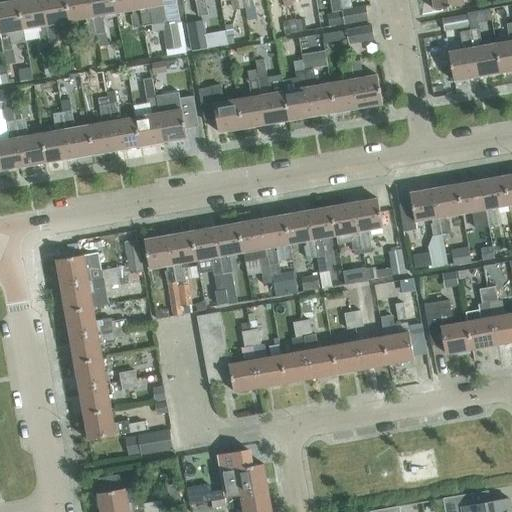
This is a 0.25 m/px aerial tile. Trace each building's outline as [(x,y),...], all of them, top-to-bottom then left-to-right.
[(18,0),(0,3),(0,31),(3,50),(12,49),(12,44),(26,41),(24,29),(18,0)] [(50,42),(42,0),(20,0),(18,0),(24,29),(40,26),(41,31),(39,31),(41,44),(50,42)] [(70,21),(66,0),(42,0),(50,42),(59,41),(57,28),(54,29),(54,24),(70,21)] [(96,34),(90,0),(66,0),(70,21),(86,18),(87,23),(85,23),(87,36),(96,34)] [(116,13),(114,0),(90,0),(96,34),(105,33),(103,20),(101,21),(100,16),(116,13)] [(143,26),(138,0),(114,0),(116,13),(133,10),(134,15),(131,15),(134,28),(143,26)] [(162,0),(138,0),(143,26),(151,25),(152,32),(163,30),(162,24),(167,23),(163,5),(162,0)] [(196,0),(199,16),(208,14),(206,2),(204,2),(203,0),(196,0)] [(245,8),(243,0),(234,0),(236,9),(245,8)] [(432,0),(435,10),(464,5),(462,0),(432,0)] [(368,21),(365,5),(342,9),(342,12),(345,25),(368,21)] [(254,6),(245,8),(247,20),(256,18),(254,6)] [(476,11),(467,13),(467,14),(470,31),(479,29),(477,22),(476,11)] [(342,12),(330,14),(332,27),(345,25),(342,12)] [(167,23),(162,24),(163,30),(167,56),(181,54),(186,49),(180,14),(175,15),(176,22),(167,23)] [(470,31),(467,14),(443,18),(445,31),(460,28),(461,32),(470,31)] [(304,17),(294,19),(294,21),(296,33),(306,31),(304,17)] [(203,20),(186,23),(191,52),(208,48),(203,20)] [(294,21),(283,23),(285,34),(296,33),(294,21)] [(511,70),(511,23),(507,24),(509,36),(511,36),(511,37),(511,40),(496,44),(501,73),(511,70)] [(231,24),(224,25),(226,36),(233,35),(231,24)] [(375,40),(373,27),(372,25),(346,29),(349,44),(354,43),(375,40)] [(501,73),(496,44),(479,46),(479,42),(481,41),(479,29),(470,31),(478,77),(501,73)] [(478,77),(470,31),(461,32),(463,45),(465,44),(466,49),(449,52),(454,81),(478,77)] [(12,49),(3,50),(6,64),(15,62),(12,49)] [(324,50),(301,54),(302,60),(304,70),(313,69),(327,66),(324,50)] [(289,120),(284,91),(268,94),(267,89),(269,89),(267,77),(264,59),(256,60),(257,69),(258,78),(266,124),(289,120)] [(164,60),(151,62),(153,72),(166,70),(164,60)] [(297,79),(283,81),(284,91),(289,120),(312,116),(304,70),(302,60),(294,61),(296,72),(297,79)] [(352,62),(351,62),(359,108),(383,104),(378,75),(361,78),(360,73),(362,73),(360,61),(357,61),(352,62)] [(53,62),(45,64),(47,76),(48,76),(56,75),(53,62)] [(359,108),(351,62),(342,64),(344,76),(346,76),(347,80),(331,83),(336,112),(359,108)] [(30,68),(18,70),(21,81),(32,79),(30,68)] [(336,112),(331,83),(314,86),(313,81),(316,81),(313,69),(304,70),(312,116),(336,112)] [(152,114),(135,117),(140,146),(163,142),(155,96),(152,78),(143,79),(146,98),(149,110),(151,110),(152,114)] [(266,124),(258,78),(249,80),(251,92),(253,92),(254,96),(238,99),(243,128),(266,124)] [(211,86),(198,89),(204,120),(217,118),(219,132),(243,128),(238,99),(221,102),(221,97),(223,97),(221,85),(211,86)] [(14,109),(11,89),(0,90),(0,109),(5,108),(7,121),(16,120),(14,109)] [(115,92),(107,93),(109,104),(117,103),(115,92)] [(164,95),(155,96),(163,142),(187,138),(185,127),(198,125),(193,95),(178,98),(180,109),(165,112),(164,107),(167,107),(164,95)] [(140,146),(135,117),(119,120),(118,115),(120,115),(118,103),(117,103),(109,104),(117,150),(140,146)] [(105,122),(89,125),(94,154),(117,150),(109,104),(100,106),(102,118),(104,118),(105,122)] [(24,107),(14,109),(16,120),(26,118),(24,107)] [(72,111),(63,112),(71,158),(94,154),(89,125),(72,128),(72,123),(74,123),(72,111)] [(71,158),(63,112),(54,114),(56,126),(58,126),(59,131),(42,133),(47,162),(71,158)] [(47,162),(42,133),(26,136),(25,132),(27,131),(25,119),(16,120),(24,166),(47,162)] [(24,166),(16,120),(7,122),(9,134),(12,134),(12,139),(0,140),(0,168),(0,171),(24,166)] [(509,205),(504,176),(480,180),(489,226),(498,225),(495,212),(493,213),(492,208),(509,205)] [(489,226),(480,180),(457,184),(462,213),(479,210),(480,215),(477,216),(480,228),(489,226)] [(462,213),(457,184),(434,188),(442,234),(451,233),(449,221),(447,221),(446,216),(462,213)] [(442,234),(434,188),(410,193),(412,203),(399,205),(404,231),(417,228),(416,222),(432,219),(433,223),(431,224),(433,236),(442,234)] [(383,227),(378,198),(354,203),(362,249),(371,247),(369,235),(367,235),(366,230),(383,227)] [(362,249),(354,203),(331,207),(336,236),(352,233),(353,238),(351,238),(353,250),(362,249)] [(331,207),(308,211),(316,257),(319,273),(328,271),(325,255),(323,243),(321,243),(320,239),(336,236),(331,207)] [(316,257),(308,211),(285,215),(290,244),(306,241),(307,246),(305,246),(307,258),(316,257)] [(285,215),(261,219),(269,265),(272,277),(281,275),(280,272),(278,263),(276,251),(274,251),(273,247),(290,244),(285,215)] [(261,219),(236,223),(241,252),(243,252),(245,262),(259,259),(260,267),(269,265),(261,219)] [(241,252),(236,223),(215,227),(223,273),(232,272),(230,259),(228,260),(227,255),(241,252)] [(215,227),(192,231),(197,260),(213,257),(214,262),(212,262),(214,275),(217,291),(226,289),(223,273),(215,227)] [(192,231),(169,235),(181,306),(191,305),(192,305),(189,283),(186,284),(186,280),(184,267),(181,268),(181,263),(197,260),(192,231)] [(169,235),(145,240),(150,269),(167,266),(168,270),(166,271),(168,283),(173,314),(182,313),(181,306),(169,235)] [(142,269),(138,246),(122,249),(126,272),(142,269)] [(481,248),(483,260),(494,258),(492,246),(481,248)] [(467,247),(451,250),(454,266),(470,263),(467,247)] [(405,272),(401,249),(388,251),(393,275),(405,272)] [(429,250),(413,253),(416,267),(431,264),(429,250)] [(101,265),(99,252),(84,255),(57,260),(61,286),(91,280),(103,278),(102,270),(101,265)] [(269,265),(260,267),(264,285),(273,284),(272,277),(269,265)] [(365,267),(343,271),(345,285),(368,280),(366,269),(365,267)] [(117,268),(102,270),(103,278),(119,276),(117,268)] [(376,268),(366,269),(368,280),(378,279),(376,268)] [(455,268),(441,271),(442,274),(442,278),(456,276),(455,271),(455,268)] [(281,275),(272,277),(273,284),(275,297),(298,293),(294,270),(280,272),(281,275)] [(465,270),(458,271),(459,278),(466,277),(465,270)] [(232,272),(223,273),(226,289),(235,287),(232,272)] [(317,275),(301,278),(303,290),(319,287),(317,275)] [(120,284),(119,276),(103,278),(105,286),(120,284)] [(402,293),(415,291),(413,279),(399,281),(402,293)] [(91,293),(93,293),(91,280),(61,286),(66,311),(93,307),(91,293)] [(511,341),(511,313),(505,315),(502,300),(498,300),(496,286),(487,287),(498,344),(511,341)] [(472,349),(498,344),(487,287),(479,289),(482,303),(478,304),(479,309),(465,312),(467,320),(472,349)] [(472,349),(467,320),(455,322),(455,321),(453,322),(449,300),(424,304),(432,345),(444,343),(446,354),(472,349)] [(399,320),(407,318),(407,314),(404,302),(396,304),(399,320)] [(93,307),(66,311),(71,337),(100,332),(112,330),(127,327),(126,319),(111,321),(110,318),(98,320),(96,321),(93,307)] [(157,319),(170,316),(168,307),(155,309),(157,319)] [(361,310),(353,311),(356,328),(364,327),(361,310)] [(356,328),(353,311),(344,312),(347,329),(356,328)] [(197,316),(199,327),(222,323),(220,312),(197,316)] [(337,373),(332,346),(318,348),(318,346),(316,334),(313,334),(310,320),(301,321),(311,378),(337,373)] [(311,378),(301,321),(293,322),(295,337),(292,338),(295,353),(281,355),(286,382),(311,378)] [(224,334),(222,323),(199,327),(201,339),(224,334)] [(422,323),(408,325),(409,330),(414,355),(427,353),(422,323)] [(129,335),(127,327),(112,330),(113,337),(129,335)] [(286,382),(281,355),(267,358),(265,343),(261,343),(259,329),(250,330),(260,387),(286,382)] [(100,332),(71,337),(75,363),(102,358),(100,344),(102,344),(114,342),(113,337),(112,330),(100,332)] [(260,387),(250,330),(242,332),(244,347),(241,347),(244,362),(230,364),(230,368),(232,379),(234,392),(260,387)] [(414,355),(409,330),(397,332),(397,334),(384,337),(389,364),(414,359),(414,355)] [(226,346),(224,334),(201,339),(203,350),(226,346)] [(389,364),(384,337),(369,339),(369,337),(358,339),(363,369),(389,364)] [(363,369),(358,339),(346,341),(346,344),(332,346),(337,373),(363,369)] [(228,357),(226,346),(203,350),(205,361),(228,357)] [(230,364),(228,357),(205,361),(207,372),(230,368),(230,364)] [(105,372),(102,358),(75,363),(80,389),(109,383),(107,372),(105,372)] [(232,379),(230,368),(207,372),(209,383),(232,379)] [(136,379),(135,370),(119,373),(120,381),(136,379)] [(138,386),(136,379),(120,381),(122,389),(138,386)] [(111,395),(109,383),(80,389),(84,414),(111,410),(109,395),(111,395)] [(162,385),(154,387),(157,402),(164,400),(162,385)] [(164,400),(157,402),(159,414),(167,412),(164,400)] [(111,410),(84,414),(89,440),(118,435),(146,430),(145,420),(128,423),(128,421),(116,423),(114,423),(111,410)] [(173,450),(169,428),(138,434),(139,436),(142,454),(142,456),(173,450)] [(139,436),(127,438),(130,456),(142,454),(139,436)] [(226,489),(210,492),(211,500),(268,490),(264,464),(252,466),(249,450),(220,455),(226,489)] [(178,482),(167,484),(170,501),(181,499),(178,482)] [(209,484),(188,488),(191,503),(211,500),(210,492),(209,484)] [(143,500),(130,503),(128,503),(125,488),(98,493),(101,511),(143,511),(144,511),(160,509),(158,501),(143,503),(143,500)] [(272,511),(268,490),(211,500),(213,508),(229,505),(229,509),(241,507),(243,506),(244,511),(272,511)] [(511,511),(511,509),(510,498),(475,504),(473,492),(443,498),(445,511),(511,511)]
